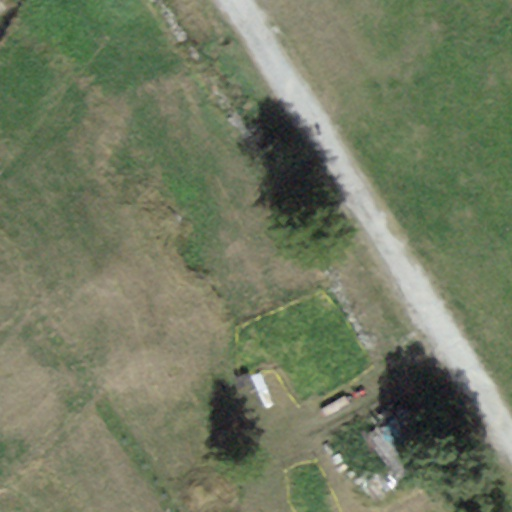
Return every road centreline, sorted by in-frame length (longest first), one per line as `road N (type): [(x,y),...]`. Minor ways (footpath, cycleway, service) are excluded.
road 1 (track): [(511,437),(345,178),(207,0)]
road 2 (track): [(473,0),(511,185)]
